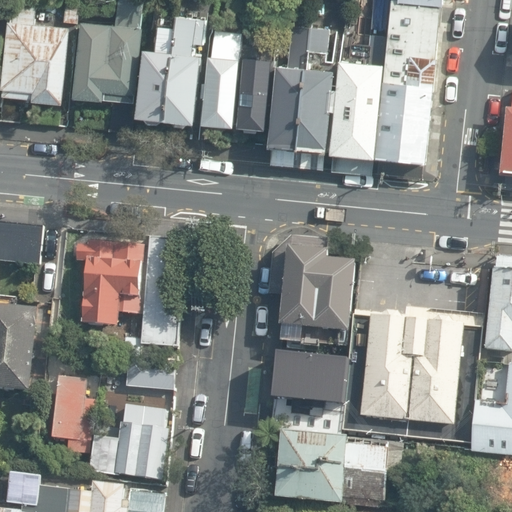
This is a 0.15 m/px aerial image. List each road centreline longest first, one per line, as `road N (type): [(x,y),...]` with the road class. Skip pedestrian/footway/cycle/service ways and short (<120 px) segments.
road 1 (residential): [(247,196),(216,511)]
road 2 (secondary): [(247,196),(0,172)]
road 3 (residential): [(478,0),(453,216)]
road 4 (secondary): [(453,216),(247,196)]
